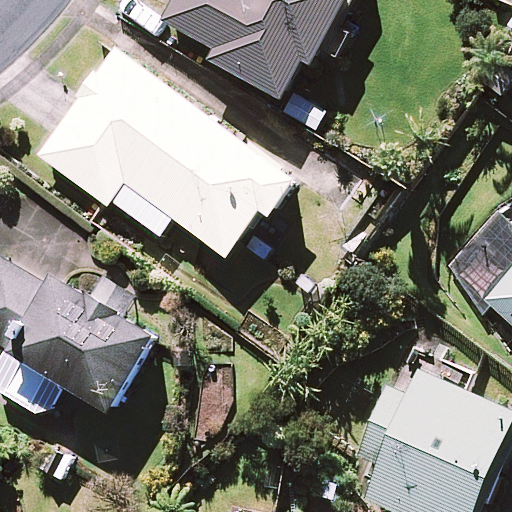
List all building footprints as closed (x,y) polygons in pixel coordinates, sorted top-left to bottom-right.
[(357,0),(178,0),(166,23),(219,53),(214,62),(289,104),(311,65),(319,69),(357,0)] [(303,185),(120,53),(44,158),(161,243),(178,221),(233,261),(267,213),(277,221),(303,185)] [(2,257),(0,259),(0,344),(9,350),(0,365),(0,386),(1,389),(5,393),(8,397),(12,401),(16,404),(21,407),(25,409),(30,411),(35,412),(41,413),(46,414),(51,413),(56,413),(55,409),(58,411),(70,389),(119,417),(164,339),(63,281),(59,290),(2,257)] [(511,276),(489,303),(511,323),(511,276)] [(486,511),(511,446),(511,412),(422,378),(414,399),(392,391),(365,462),(382,469),(369,504),(389,511),(486,511)]
